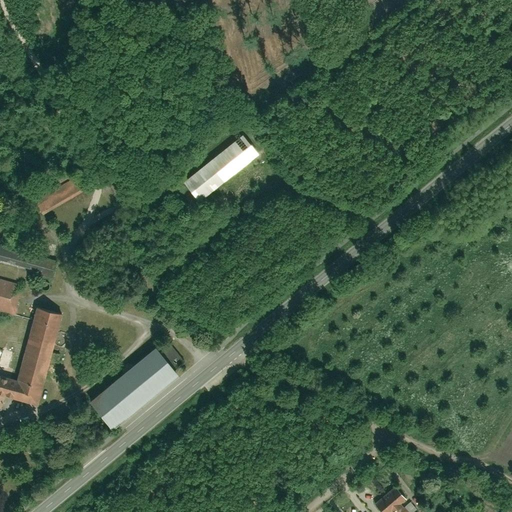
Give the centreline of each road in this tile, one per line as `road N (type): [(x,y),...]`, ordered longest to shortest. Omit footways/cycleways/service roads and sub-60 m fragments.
road 1 (tertiary): [(511,125),(230,356)]
road 2 (residential): [(230,356),(384,425),(373,455),(306,511)]
road 3 (tertiary): [(230,356),(43,511)]
road 4 (track): [(511,488),(384,425)]
